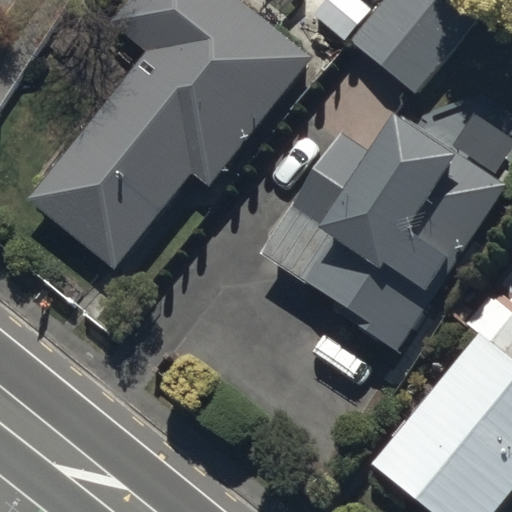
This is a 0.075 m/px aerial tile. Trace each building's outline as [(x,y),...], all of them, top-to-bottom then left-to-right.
[(149,63),(34,205),(129,281),(207,185),(216,193),(322,63),(243,0),(143,0),(115,35),(149,63)] [(375,14),(360,0),(329,0),(315,16),(345,45),(375,14)] [(499,0),(393,0),(353,50),(418,102),(499,0)] [(344,139),(341,143),(268,263),(351,314),(344,325),(404,361),(461,267),(465,270),(511,193),(511,192),(406,128),(385,164),(344,139)] [(511,310),(495,297),(467,330),(478,339),(373,466),(429,511),(503,511),(511,502),(511,310)]
